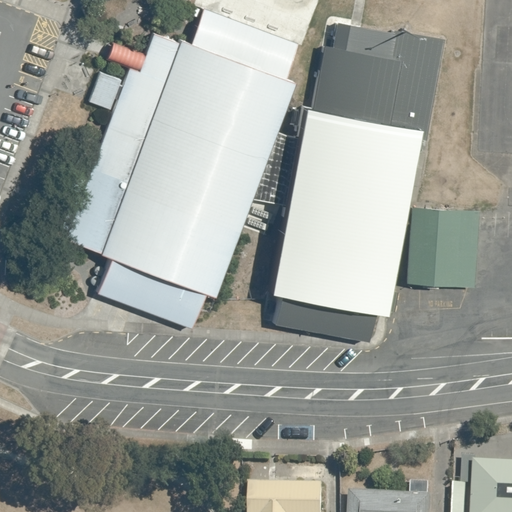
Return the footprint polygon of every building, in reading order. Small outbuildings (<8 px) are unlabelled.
[(98,303),(189,339),(304,45),(205,6),(189,47),(152,33),(72,240),(116,257),(98,303)] [(322,28),(269,291),(380,314),(433,50),(322,28)] [(110,108),(122,77),(98,67),(86,99),(110,108)] [(473,204),(406,201),(402,283),(469,286),(473,204)] [(451,483),(449,511),(511,511),(511,461),(470,459),(469,484),(451,483)] [(318,511),(319,483),(244,480),(243,511),(318,511)] [(375,490),(351,488),(349,511),(427,511),(429,494),(375,490)]
